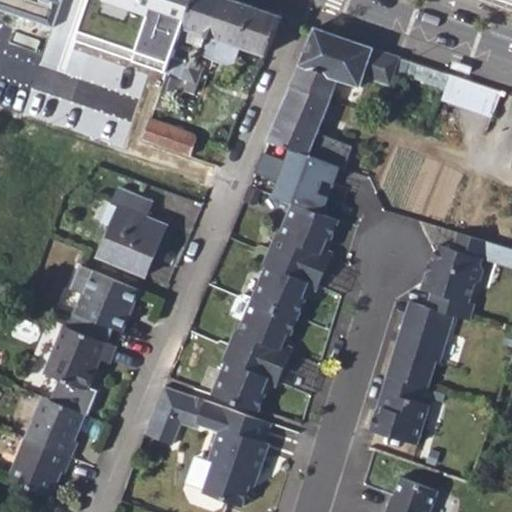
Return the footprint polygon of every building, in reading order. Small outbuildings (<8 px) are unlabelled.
[(62,0),(0,0),(0,7),(53,26),(62,0)] [(109,0),(109,1),(159,18),(147,49),(123,41),(117,59),(165,75),(166,74),(179,36),(183,25),(192,0),(109,0)] [(192,0),(183,25),(206,33),(221,38),(239,45),(254,5),(239,0),(192,0)] [(239,45),(267,54),(284,15),(254,5),(239,45)] [(179,36),(202,44),(206,33),(183,25),(179,36)] [(77,47),(92,52),(99,33),(75,26),(69,44),(77,47)] [(290,85),(330,100),(338,79),(353,40),(316,27),(290,85)] [(92,52),(97,54),(100,55),(107,36),(99,33),(92,52)] [(166,74),(180,80),(196,86),(197,85),(204,64),(198,62),(201,54),(214,59),(221,38),(206,33),(202,44),(179,36),(166,74)] [(100,55),(117,59),(123,41),(107,36),(100,55)] [(214,59),(231,66),(239,45),(221,38),(214,59)] [(338,79),(360,87),(365,75),(389,85),(390,85),(395,71),(400,57),(353,40),(338,79)] [(395,71),(404,74),(409,60),(400,57),(395,71)] [(404,74),(444,89),(449,75),(409,60),(404,74)] [(474,67),(456,60),(453,68),(472,75),(473,71),(474,67)] [(160,90),(174,95),(175,92),(180,80),(166,74),(165,75),(160,90)] [(441,98),(458,104),(466,80),(449,75),(444,89),(441,98)] [(458,104),(492,116),(501,92),(466,80),(458,104)] [(291,148),(339,166),(344,167),(353,144),(319,132),(331,100),(330,100),(290,85),(268,139),(291,148)] [(143,138),(191,156),(192,153),(197,140),(198,136),(150,118),(143,138)] [(262,153),(254,173),(279,182),(274,196),(293,203),(322,214),(339,166),(291,148),(286,162),(262,153)] [(111,226),(98,255),(146,275),(168,224),(149,216),(154,202),(149,200),(149,198),(119,186),(112,202),(119,205),(111,226)] [(104,222),(111,226),(119,205),(112,202),(104,222)] [(269,248),(324,271),(330,251),(324,248),(328,237),(331,238),(339,220),(322,214),(293,203),(280,232),(277,231),(269,248)] [(424,282),(421,289),(431,292),(426,307),(452,315),(469,321),(474,304),(469,303),(473,286),(479,283),(483,270),(479,265),(481,259),(439,246),(435,260),(430,259),(424,282)] [(253,297),(298,317),(306,298),(303,295),(308,287),(317,291),(318,287),(324,271),(269,248),(262,264),(266,266),(253,297)] [(324,271),(331,256),(333,252),(330,251),(324,271)] [(324,271),(346,281),(350,264),(331,256),(324,271)] [(141,290),(80,265),(71,288),(82,293),(74,313),(113,328),(124,332),(130,316),(128,315),(131,306),(134,307),(141,290)] [(318,287),(340,297),(346,281),(324,271),(318,287)] [(30,295),(46,301),(50,290),(34,284),(30,295)] [(228,343),(284,367),(291,351),(292,347),(283,342),(287,333),(291,334),(298,317),(253,297),(240,327),(236,326),(228,343)] [(404,317),(410,318),(414,304),(409,303),(404,317)] [(387,375),(393,377),(424,387),(427,387),(435,361),(438,362),(452,315),(426,307),(414,304),(410,318),(404,317),(400,333),(403,338),(402,345),(397,344),(387,375)] [(91,411),(99,391),(89,387),(101,360),(109,363),(116,346),(107,342),(113,328),(74,313),(72,312),(66,326),(63,325),(44,372),(58,378),(52,395),(91,411)] [(211,395),(258,411),(265,393),(262,392),(266,382),(276,386),(278,381),(284,367),(228,343),(222,360),(225,361),(211,395)] [(284,367),(290,370),(296,354),(291,351),(284,367)] [(290,370),(315,381),(320,364),(296,354),(290,370)] [(278,381),(286,384),(290,370),(284,367),(278,381)] [(286,384),(311,396),(315,381),(290,370),(286,384)] [(377,409),(383,411),(393,377),(387,375),(377,409)] [(371,430),(418,444),(429,404),(419,402),(424,387),(393,377),(383,411),(377,409),(371,430)] [(154,411),(180,421),(179,422),(196,429),(197,424),(205,401),(163,387),(154,411)] [(25,437),(71,456),(78,441),(74,439),(84,413),(42,396),(25,437)] [(197,424),(218,431),(208,460),(213,462),(203,493),(243,507),(250,486),(254,474),(260,476),(270,445),(265,443),(271,424),(205,401),(197,424)] [(145,434),(171,444),(179,422),(180,421),(154,411),(145,434)] [(7,478),(50,496),(60,470),(64,472),(71,456),(25,437),(7,478)] [(250,486),(256,488),(260,476),(254,474),(250,486)] [(389,506),(386,511),(431,511),(440,489),(401,476),(391,506),(389,506)]
